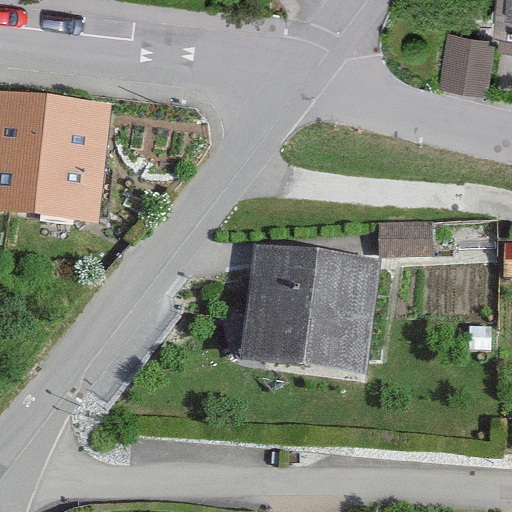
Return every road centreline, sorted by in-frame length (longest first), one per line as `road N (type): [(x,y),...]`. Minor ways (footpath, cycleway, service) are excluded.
road 1 (residential): [(11,458),(511,496)]
road 2 (residential): [(313,79),(11,458)]
road 3 (residential): [(0,40),(313,79)]
road 4 (residential): [(313,79),(511,129)]
